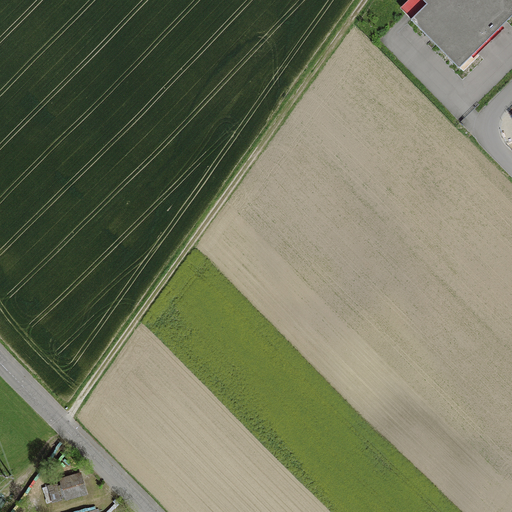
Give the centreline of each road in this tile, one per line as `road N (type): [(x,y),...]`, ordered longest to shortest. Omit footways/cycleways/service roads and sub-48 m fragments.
road 1 (track): [(61,423),(363,0)]
road 2 (unclassified): [(0,361),(148,511)]
